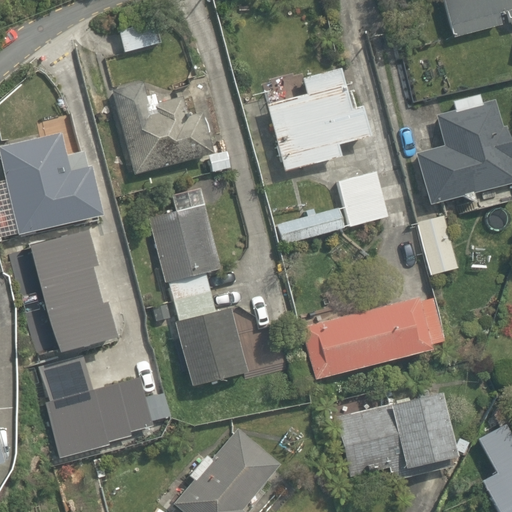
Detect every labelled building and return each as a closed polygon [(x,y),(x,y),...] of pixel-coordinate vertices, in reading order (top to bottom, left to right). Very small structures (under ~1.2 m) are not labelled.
[(511,0),(444,0),(457,41),(511,24),(511,0)] [(155,22),(121,31),(128,56),(162,47),(155,22)] [(83,96),(72,55),(33,66),(44,106),(83,96)] [(348,72),(312,81),(316,97),(270,108),(287,179),(347,164),(344,151),(366,145),(348,72)] [(156,86),(113,97),(135,186),(215,166),(197,95),(161,104),(156,86)] [(487,111),(484,95),(454,101),(457,117),(441,120),(447,149),(422,154),(432,207),(471,199),(473,212),(511,204),(511,149),(503,152),(494,110),(487,111)] [(76,172),(67,134),(3,150),(25,240),(112,219),(99,166),(76,172)] [(274,225),(278,248),(388,223),(377,172),(338,181),(344,210),(274,225)] [(166,289),(171,288),(192,392),(249,380),(235,314),(218,318),(211,280),(223,277),(209,209),(153,220),(166,289)] [(462,272),(446,216),(412,226),(428,282),(462,272)] [(448,357),(433,299),(304,334),(319,392),(448,357)] [(465,466),(448,394),(336,422),(354,493),(465,466)] [(0,467),(10,465),(0,422),(0,467)] [(261,511),(288,474),(228,431),(174,506),(182,511),(261,511)] [(511,511),(511,446),(504,431),(480,443),(496,476),(482,483),(496,511),(511,511)]
